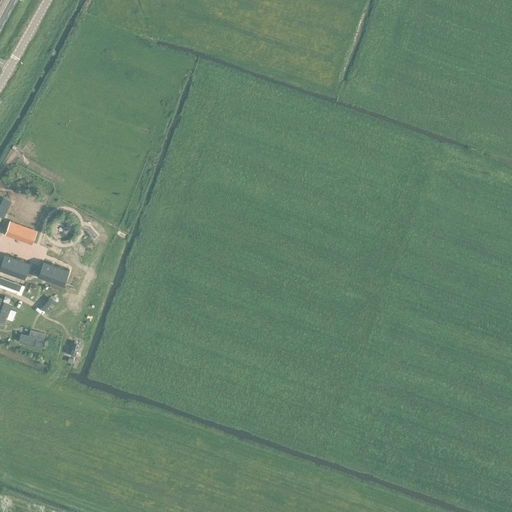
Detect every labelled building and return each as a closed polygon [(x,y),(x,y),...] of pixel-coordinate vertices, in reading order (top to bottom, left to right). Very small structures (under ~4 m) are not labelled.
[(3,196),(0,202),(0,214),(2,215),(2,216),(11,199),(3,196)] [(75,228),(74,224),(72,220),(70,219),(68,218),(66,217),(64,217),(62,217),(60,218),(58,219),(56,221),(54,224),(54,228),(54,231),(56,235),(59,237),(61,238),(63,238),(65,238),(68,238),(70,236),(71,235),(73,233),(74,232),(75,228)] [(9,219),(5,232),(32,242),(37,229),(9,219)] [(4,252),(0,262),(0,268),(12,273),(20,276),(24,277),(25,277),(21,275),(23,272),(26,261),(30,262),(30,261),(4,252)] [(43,259),(37,275),(51,280),(59,283),(63,284),(64,284),(60,283),(62,279),(65,268),(69,269),(69,268),(43,259)] [(4,301),(0,310),(0,320),(4,322),(6,316),(12,319),(16,309),(10,307),(11,304),(4,301)] [(21,332),(19,340),(40,346),(44,332),(36,330),(34,336),(21,332)]
